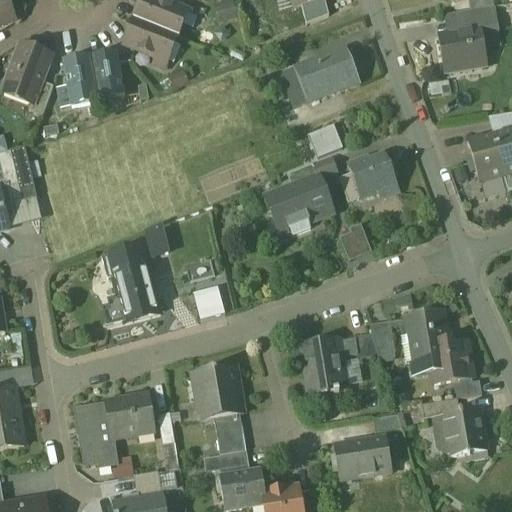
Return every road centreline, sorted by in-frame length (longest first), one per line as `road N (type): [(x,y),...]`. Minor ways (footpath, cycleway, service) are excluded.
road 1 (residential): [(45,381),(157,353),(461,247)]
road 2 (residential): [(373,0),(461,247)]
road 3 (residential): [(461,247),(511,369)]
